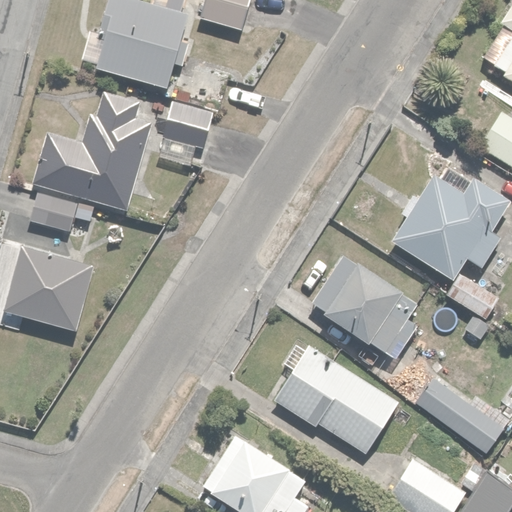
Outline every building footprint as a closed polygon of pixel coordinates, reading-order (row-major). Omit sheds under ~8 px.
[(162,0),(104,0),(96,30),(101,31),(92,64),(160,84),(172,45),(177,46),(188,8),(162,0)] [(200,0),(196,16),(240,28),(247,0),(200,0)] [(511,0),(509,0),(496,20),(511,29),(491,61),(502,68),(499,72),(511,80),(511,0)] [(44,127),(30,179),(125,205),(149,118),(134,114),(138,98),(101,88),(95,109),(88,107),(80,136),(44,127)] [(168,98),(159,136),(201,147),(211,109),(168,98)] [(511,111),(502,105),(478,143),(511,164),(511,111)] [(430,170),(416,193),(411,189),(398,210),(404,214),(390,237),(454,276),(457,271),(467,255),(482,264),(501,231),(494,226),(511,196),(473,173),(463,190),(430,170)] [(69,225),(76,194),(35,186),(29,217),(69,225)] [(78,325),(92,263),(17,245),(3,308),(78,325)] [(414,302),(341,253),(311,299),(389,350),(411,317),(406,314),(414,302)] [(455,276),(446,291),(484,313),(495,293),(457,271),(455,276)] [(400,398),(305,338),(269,395),(315,424),(317,420),(367,451),(400,398)] [(487,451),(508,418),(435,371),(414,403),(487,451)] [(299,511),(304,506),(293,499),(306,478),(234,429),(200,482),(244,511),(299,511)] [(412,454),(388,493),(418,511),(448,511),(464,487),(412,454)] [(500,511),(511,493),(511,485),(470,460),(458,480),(469,487),(454,511),(500,511)]
